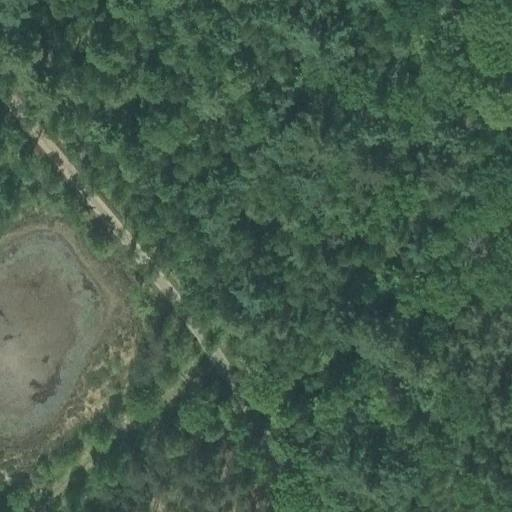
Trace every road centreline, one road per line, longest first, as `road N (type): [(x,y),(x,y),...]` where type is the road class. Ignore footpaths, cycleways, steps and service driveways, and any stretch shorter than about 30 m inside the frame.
road 1 (unclassified): [(300,511),(217,355),(0,62)]
road 2 (track): [(244,406),(511,235)]
